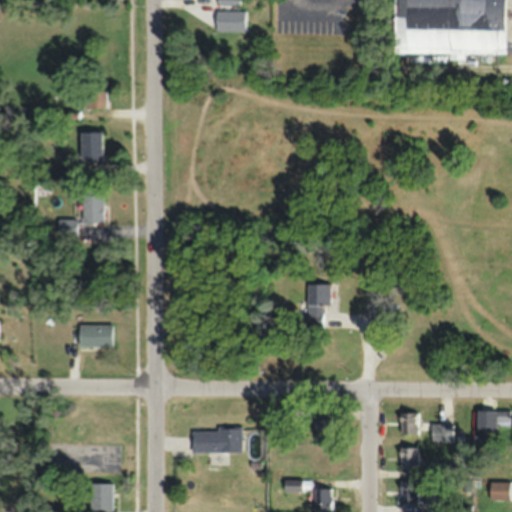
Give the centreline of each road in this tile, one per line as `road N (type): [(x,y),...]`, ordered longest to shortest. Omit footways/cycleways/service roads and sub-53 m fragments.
road 1 (residential): [(0,382),(511,386)]
road 2 (residential): [(154,511),(154,0)]
road 3 (residential): [(369,511),(369,315)]
